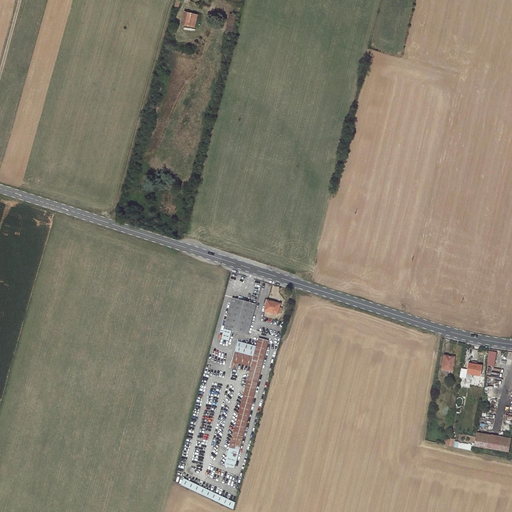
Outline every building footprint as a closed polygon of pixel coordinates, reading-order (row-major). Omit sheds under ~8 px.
[(197,16),(185,13),(183,24),(194,27),(197,16)] [(237,16),(230,14),(224,35),(231,37),(237,16)] [(256,304),(234,298),(225,329),(232,331),(248,335),(251,322),(254,314),(256,304)] [(280,304),(267,301),(265,311),(277,315),(278,313),(279,307),(280,304)] [(232,331),(225,329),(222,338),(229,340),(232,331)] [(235,353),(232,362),(238,364),(250,368),(228,448),(239,451),(269,342),(258,339),(253,358),(235,353)] [(497,349),(491,348),(488,362),(495,364),(497,349)] [(456,361),(443,359),(442,368),(455,370),(456,361)] [(236,371),(238,364),(232,362),(230,370),(236,371)] [(468,370),(461,369),(460,377),(465,378),(466,378),(471,379),(472,374),(480,376),(482,366),(469,364),(468,370)] [(511,442),(476,437),(475,447),(509,452),(511,442)] [(234,470),(239,451),(228,448),(223,466),(234,470)] [(184,478),(182,485),(234,509),(236,502),(184,478)]
